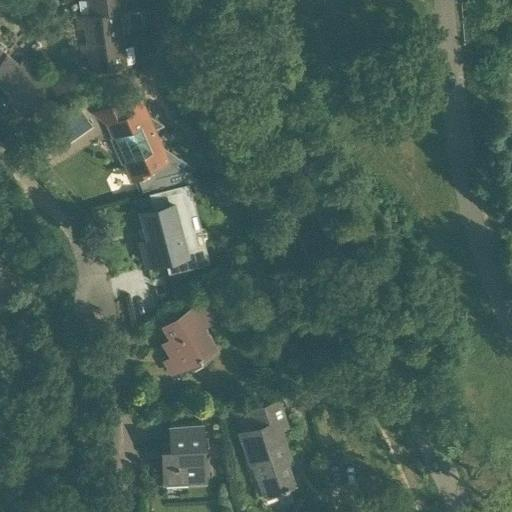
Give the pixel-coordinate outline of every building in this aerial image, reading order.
[(123,0),(87,0),(89,13),(89,14),(118,10),(118,11),(125,10),(123,0)] [(122,38),(118,11),(118,10),(89,14),(89,13),(75,15),(77,28),(84,27),(86,42),(80,42),(80,44),(122,38)] [(125,65),(122,38),(80,44),(81,55),(88,54),(91,70),(125,65)] [(0,62),(0,94),(5,99),(28,72),(27,72),(32,66),(22,58),(17,64),(6,54),(0,62)] [(5,99),(27,117),(30,113),(41,122),(52,107),(41,99),(54,84),(44,76),(39,81),(28,72),(5,99)] [(111,104),(110,105),(93,112),(107,122),(108,124),(109,123),(121,131),(112,135),(124,161),(133,180),(151,172),(154,178),(185,169),(185,168),(183,168),(172,161),(173,160),(173,159),(173,158),(173,156),(172,155),(171,154),(170,154),(169,153),(168,153),(167,153),(164,154),(153,129),(163,125),(146,113),(137,92),(127,97),(126,100),(117,94),(111,104)] [(63,121),(71,137),(89,126),(80,111),(63,121)] [(187,181),(155,190),(159,205),(140,210),(144,227),(147,226),(149,237),(139,240),(145,262),(185,252),(174,208),(193,203),(187,181)] [(175,300),(173,290),(158,293),(160,303),(175,300)] [(170,333),(159,340),(163,347),(167,344),(172,352),(175,350),(177,354),(163,362),(170,372),(197,357),(201,358),(200,360),(202,360),(203,358),(217,348),(203,325),(213,319),(201,300),(164,322),(170,333)] [(249,428),(242,430),(263,492),(293,482),(283,451),(287,449),(280,427),(286,425),(277,399),(243,411),(249,428)] [(201,422),(170,424),(171,444),(162,444),(164,482),(203,480),(201,422)]
